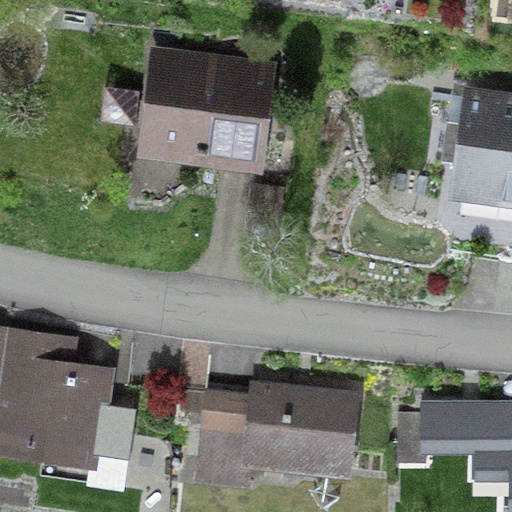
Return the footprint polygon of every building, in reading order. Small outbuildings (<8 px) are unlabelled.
[(266,59),(138,43),(124,152),(252,168),(266,59)] [(511,91),(450,84),(437,192),(511,200),(511,91)] [(268,185),(239,182),(237,213),(265,216),(268,185)] [(0,471),(88,485),(102,393),(0,377),(0,376),(6,335),(0,334),(0,471)] [(236,393),(194,387),(181,476),(238,484),(242,454),(335,467),(346,390),(238,375),(236,393)] [(502,511),(511,511),(511,413),(503,413),(503,399),(414,398),(413,448),(469,449),(469,479),(503,479),(502,511)]
